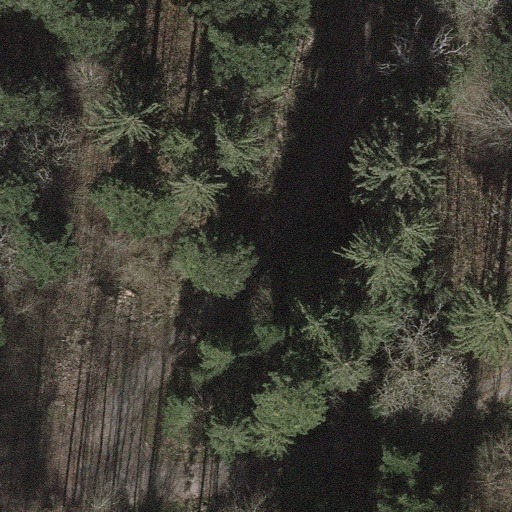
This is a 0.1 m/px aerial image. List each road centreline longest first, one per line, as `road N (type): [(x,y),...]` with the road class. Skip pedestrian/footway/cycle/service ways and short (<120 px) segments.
road 1 (track): [(100,476),(136,394),(312,193),(356,102),(363,0)]
road 2 (track): [(511,376),(379,441),(259,469),(100,476)]
